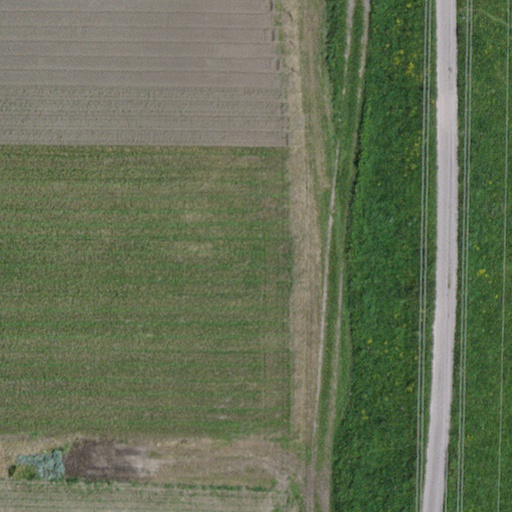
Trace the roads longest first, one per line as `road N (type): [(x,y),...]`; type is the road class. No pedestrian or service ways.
road 1 (track): [(459,0),(458,339),(442,511)]
road 2 (track): [(375,0),(348,258)]
road 3 (track): [(348,258),(330,0)]
road 4 (track): [(348,258),(326,511)]
